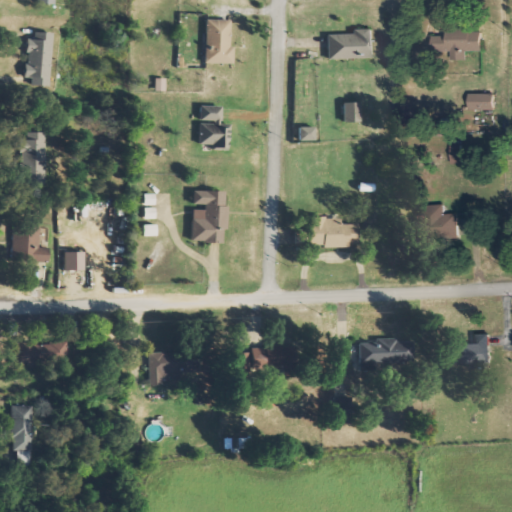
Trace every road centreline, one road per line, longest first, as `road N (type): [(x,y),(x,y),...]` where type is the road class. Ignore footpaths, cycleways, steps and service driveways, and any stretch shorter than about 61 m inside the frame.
road 1 (residential): [(511,288),(0,310)]
road 2 (residential): [(275,298),(283,0)]
